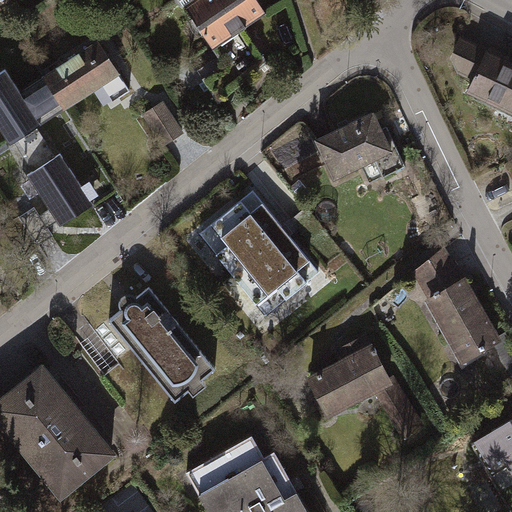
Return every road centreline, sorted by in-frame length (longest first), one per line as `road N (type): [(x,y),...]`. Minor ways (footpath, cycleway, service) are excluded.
road 1 (residential): [(381,30),(0,334)]
road 2 (residential): [(511,277),(381,30)]
